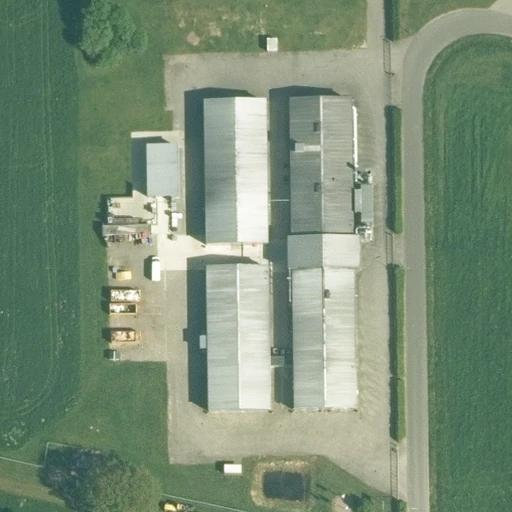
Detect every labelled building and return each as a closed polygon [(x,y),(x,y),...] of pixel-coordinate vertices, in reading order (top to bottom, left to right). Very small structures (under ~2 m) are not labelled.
[(283,276),(288,276),(290,415),(354,414),(352,275),(360,275),(360,242),(352,242),(350,103),(286,104),(288,242),(283,243),(283,276)] [(201,106),(202,251),(266,250),(265,106),(201,106)] [(205,416),(267,416),(267,272),(205,272),(205,416)] [(96,472),(98,461),(78,458),(76,469),(96,472)] [(511,511),(511,481),(496,492),(508,511),(511,511)]
